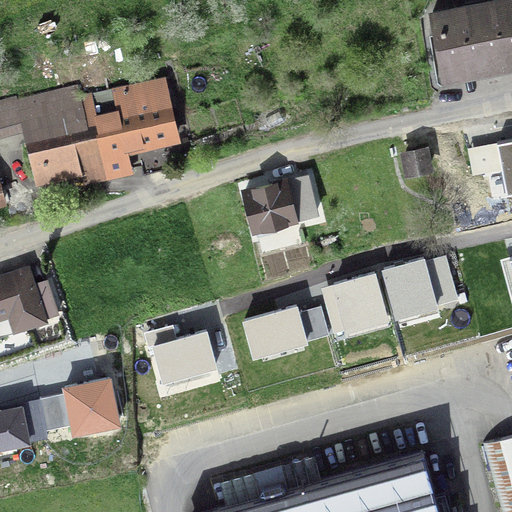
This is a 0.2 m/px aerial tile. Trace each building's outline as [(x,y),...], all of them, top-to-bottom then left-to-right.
[(511,0),(475,8),(487,64),(511,59),(511,0)] [(487,64),(475,8),(432,17),(443,73),(487,64)] [(77,87),(0,108),(0,143),(25,137),(38,184),(181,144),(163,80),(81,102),(77,87)] [(511,144),(472,154),(480,186),(511,177),(511,144)] [(428,148),(403,153),(409,181),(435,176),(428,148)] [(311,177),(244,194),(254,236),(322,219),(311,177)] [(0,212),(9,210),(0,179),(0,212)] [(381,271),(395,320),(459,302),(446,253),(381,271)] [(30,269),(0,279),(0,326),(12,322),(18,338),(64,320),(50,283),(37,288),(30,269)] [(375,273),(321,288),(335,338),(389,322),(375,273)] [(241,322),(252,360),(308,345),(298,307),(241,322)] [(217,369),(207,331),(151,347),(162,385),(217,369)] [(121,429),(111,379),(63,389),(73,438),(121,429)] [(0,452),(31,446),(23,407),(0,411),(0,452)] [(511,511),(511,442),(489,449),(506,511),(511,511)] [(446,511),(431,457),(236,511),(446,511)]
